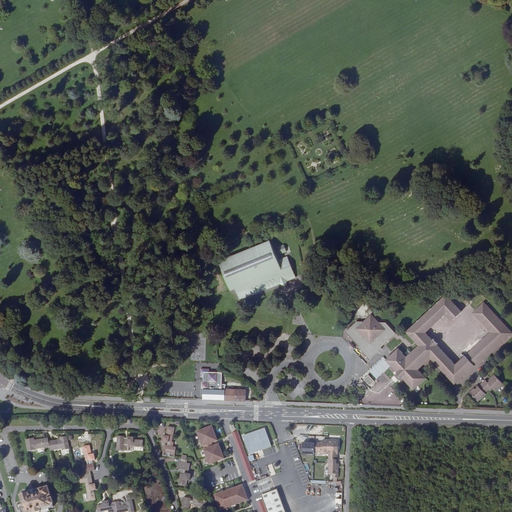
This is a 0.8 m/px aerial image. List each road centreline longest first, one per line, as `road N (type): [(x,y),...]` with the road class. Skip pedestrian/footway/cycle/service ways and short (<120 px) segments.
road 1 (secondary): [(511,421),(75,405),(0,379)]
road 2 (track): [(138,408),(94,55)]
road 3 (track): [(0,109),(192,0)]
road 4 (residential): [(110,426),(134,426),(152,437),(176,511)]
